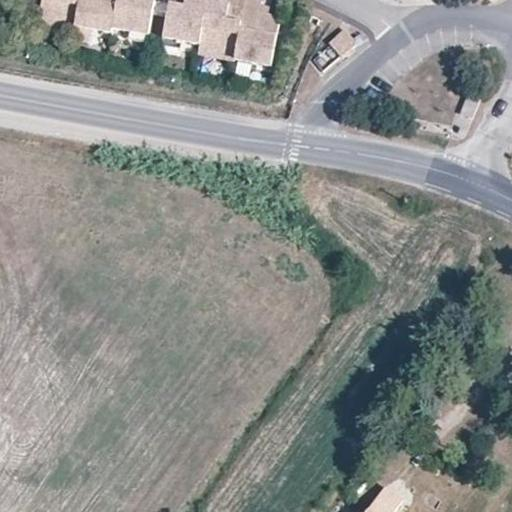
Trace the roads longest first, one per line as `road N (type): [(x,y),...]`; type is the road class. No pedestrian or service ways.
road 1 (tertiary): [(319,151),(0,98)]
road 2 (residential): [(406,34),(336,95),(319,151)]
road 3 (tertiary): [(461,183),(319,151)]
